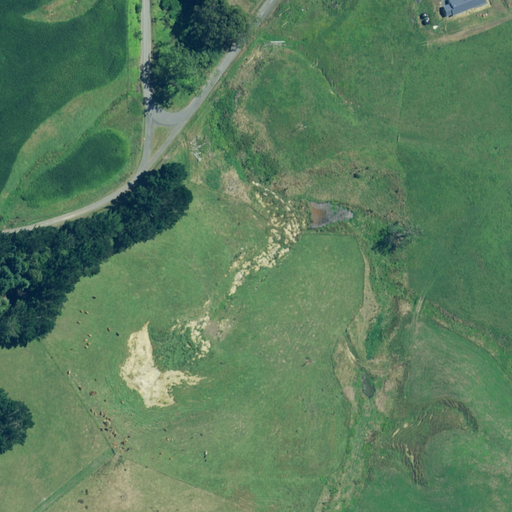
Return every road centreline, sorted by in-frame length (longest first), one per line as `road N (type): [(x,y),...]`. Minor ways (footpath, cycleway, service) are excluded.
road 1 (unclassified): [(274,0),(149,165)]
road 2 (unclassified): [(149,165),(86,209),(0,233)]
road 3 (unclassified): [(149,165),(146,0)]
